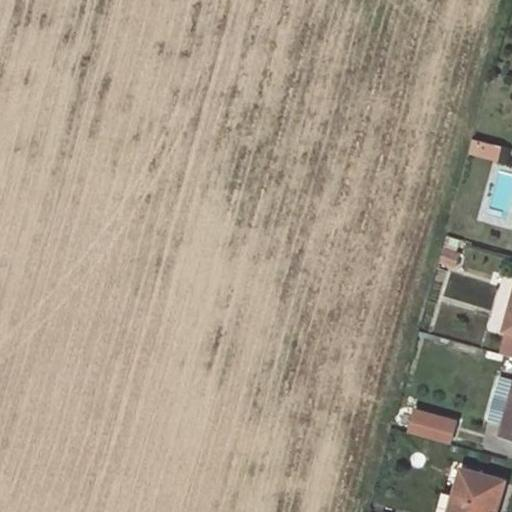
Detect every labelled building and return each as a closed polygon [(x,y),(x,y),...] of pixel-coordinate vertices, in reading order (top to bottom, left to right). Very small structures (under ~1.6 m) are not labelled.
[(498,149),(474,143),(470,158),(493,165),(498,149)] [(463,240),(445,235),(441,249),(445,250),(445,248),(460,252),(463,240)] [(460,252),(445,248),(445,250),(441,262),(457,267),(461,253),(460,252)] [(511,397),(501,436),(511,439),(511,397)] [(477,410),(451,403),(447,418),(473,425),(477,410)] [(498,482),(464,473),(457,499),(453,511),(495,511),(500,494),(495,492),(498,482)] [(503,483),(498,482),(495,492),(500,494),(503,483)] [(453,511),(457,499),(445,496),(440,511),(453,511)]
